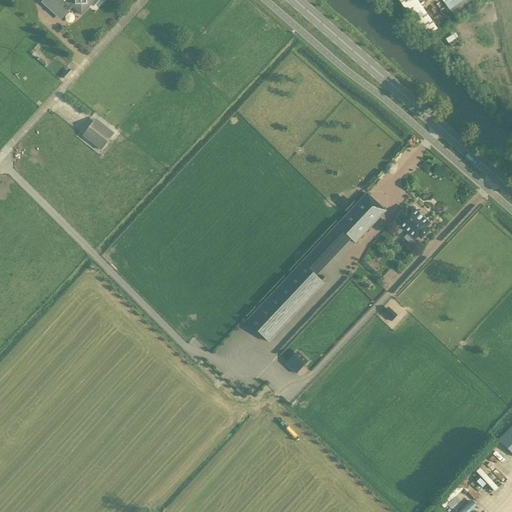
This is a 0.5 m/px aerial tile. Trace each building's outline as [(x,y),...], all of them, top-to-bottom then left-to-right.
[(47,0),(43,4),(59,19),(73,4),(82,12),(90,3),(92,5),(93,4),(96,3),(97,2),(99,0),(47,0)] [(441,0),(454,18),(480,0),(441,0)] [(423,10),(411,18),(425,38),(437,29),(423,10)] [(68,69),(62,76),(66,80),(73,73),(68,69)] [(96,119),(82,136),(101,151),(115,133),(96,119)] [(366,194),(246,321),(268,342),(323,283),(316,276),(351,239),(355,243),(385,212),(366,194)] [(400,219),(396,224),(415,241),(419,237),(421,239),(427,232),(424,230),(429,224),(412,207),(407,213),(404,211),(398,217),(400,219)] [(391,321),(395,317),(385,308),(381,312),(391,321)] [(287,366),(284,369),(290,375),(293,372),(296,374),(308,362),(298,351),(285,364),(287,366)] [(487,474),(483,477),(494,489),(511,472),(511,470),(494,452),(479,466),(487,474)] [(439,503),(447,511),(459,501),(455,496),(462,489),(458,485),(439,503)] [(463,490),(456,496),(459,501),(466,495),(463,490)] [(483,511),(470,499),(457,511),(483,511)]
